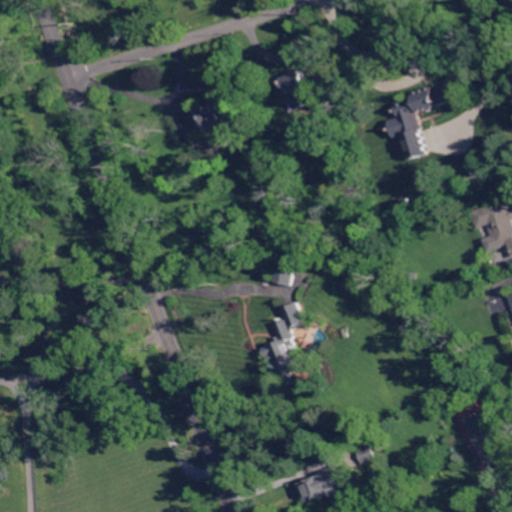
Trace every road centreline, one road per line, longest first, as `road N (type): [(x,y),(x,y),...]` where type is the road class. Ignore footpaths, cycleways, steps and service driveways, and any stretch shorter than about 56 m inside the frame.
road 1 (residential): [(236,511),(43,0)]
road 2 (residential): [(72,76),(312,0)]
